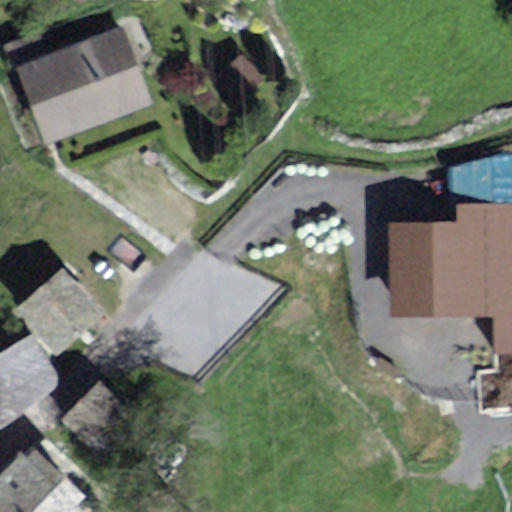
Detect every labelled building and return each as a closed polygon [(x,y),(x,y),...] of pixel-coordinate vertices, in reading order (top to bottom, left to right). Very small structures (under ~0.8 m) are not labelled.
[(146,124),(100,30),(0,78),(0,99),(38,177),(146,124)] [(511,214),(374,216),(376,322),(511,319),(511,214)] [(62,265),(12,305),(53,357),(103,316),(62,265)] [(28,328),(0,346),(0,420),(62,379),(28,328)] [(101,381),(72,414),(100,439),(129,406),(101,381)] [(91,511),(18,441),(0,460),(0,511),(91,511)]
